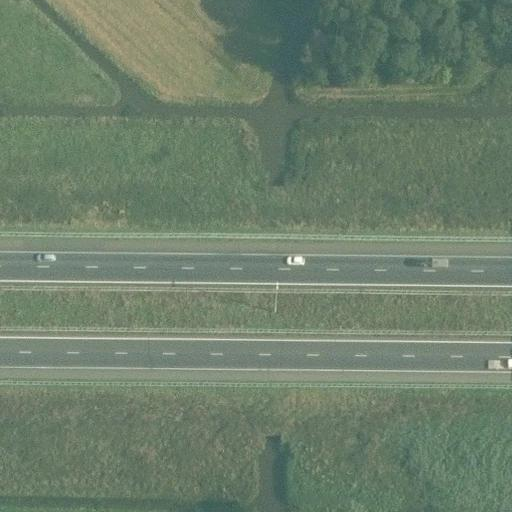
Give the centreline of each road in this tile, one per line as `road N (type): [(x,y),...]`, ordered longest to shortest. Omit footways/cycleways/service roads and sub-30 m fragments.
road 1 (motorway): [(511,272),(0,266)]
road 2 (motorway): [(0,353),(511,358)]
